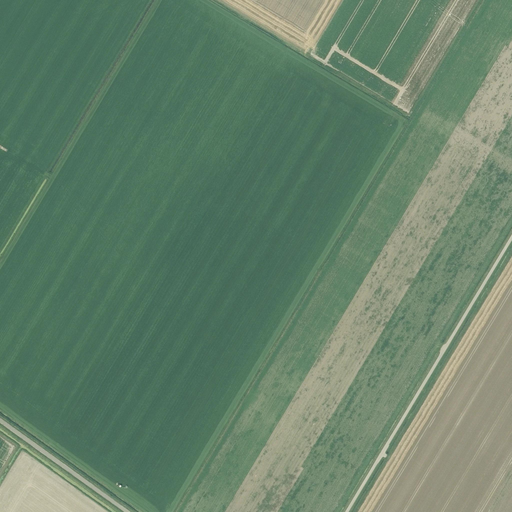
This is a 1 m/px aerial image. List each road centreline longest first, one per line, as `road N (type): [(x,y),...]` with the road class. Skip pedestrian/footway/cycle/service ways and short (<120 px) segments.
road 1 (unclassified): [(345,511),(511,234)]
road 2 (unclassified): [(126,511),(0,420)]
